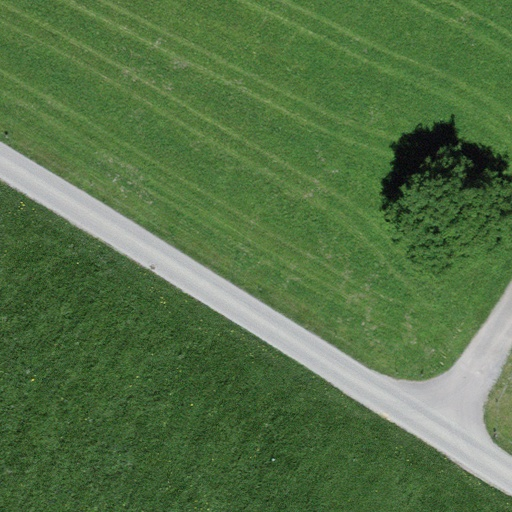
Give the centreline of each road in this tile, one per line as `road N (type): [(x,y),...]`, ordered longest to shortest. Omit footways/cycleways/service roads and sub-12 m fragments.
road 1 (track): [(511,474),(0,151)]
road 2 (track): [(439,430),(511,303)]
